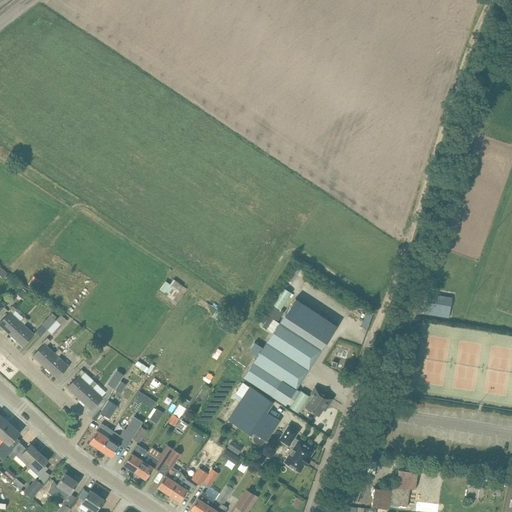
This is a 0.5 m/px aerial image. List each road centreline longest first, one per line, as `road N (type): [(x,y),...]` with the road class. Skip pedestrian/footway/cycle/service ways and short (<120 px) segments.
road 1 (track): [(382,303),(295,251),(285,253),(256,300),(233,303),(82,205),(39,244)]
road 2 (track): [(356,380),(489,0)]
road 3 (residential): [(65,449),(84,418),(0,343)]
road 4 (unclassified): [(310,511),(356,380)]
